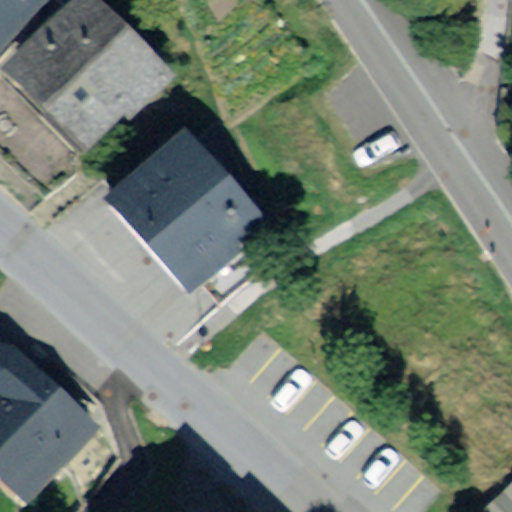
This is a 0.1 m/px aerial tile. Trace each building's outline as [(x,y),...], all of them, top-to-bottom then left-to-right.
[(0,0),(0,65),(44,16),(25,0),(0,0)] [(170,85),(86,3),(9,82),(93,163),(170,85)] [(263,231),(185,147),(110,215),(188,299),(263,231)] [(0,388),(0,488),(26,511),(27,511),(93,439),(17,371),(0,388)] [(511,511),(511,484),(486,511),(511,511)]
